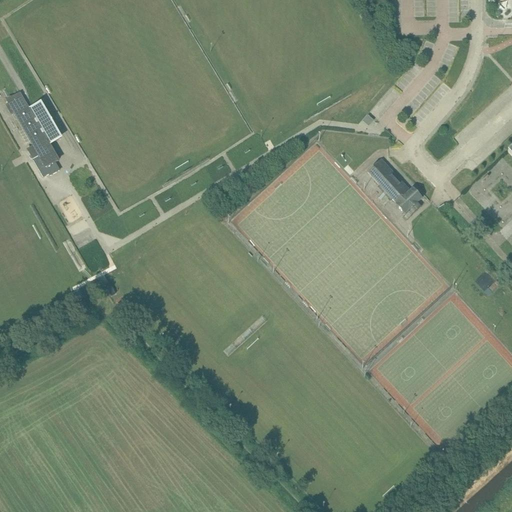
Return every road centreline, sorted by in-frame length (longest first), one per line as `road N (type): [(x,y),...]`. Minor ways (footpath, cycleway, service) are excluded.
road 1 (unknown): [(385,120),(316,116),(126,242),(113,236),(71,171)]
road 2 (unclassified): [(511,266),(412,153),(467,72),(476,0)]
